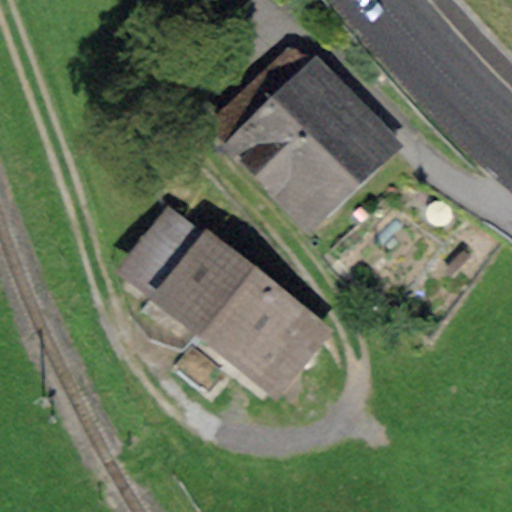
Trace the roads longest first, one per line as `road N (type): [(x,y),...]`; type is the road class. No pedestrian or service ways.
road 1 (track): [(12,0),(132,353),(184,410),(244,435),(295,426),(344,395),(356,366),(356,317),(238,166)]
road 2 (secondary): [(511,147),(369,0)]
